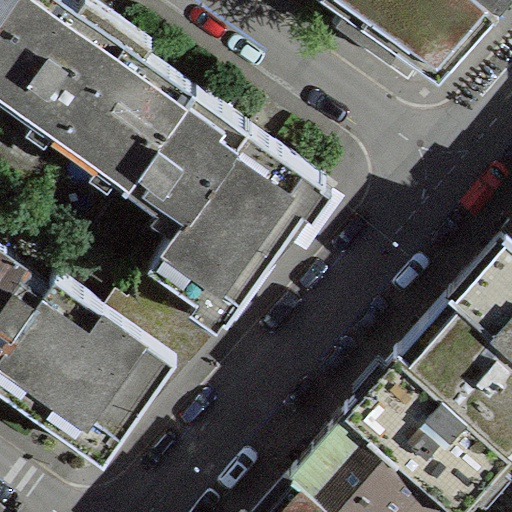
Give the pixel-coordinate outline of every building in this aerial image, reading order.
[(1,0),(0,2),(0,89),(124,177),(193,80),(143,44),(150,35),(117,11),(101,0),(1,0)] [(396,41),(438,70),(496,4),(491,0),(340,0),(397,39),(396,41)] [(213,94),(193,80),(124,177),(179,216),(248,118),(213,94)] [(179,216),(126,290),(188,357),(271,263),(293,238),(332,182),(322,175),(325,171),(248,118),(179,216)] [(471,259),(451,282),(511,335),(511,228),(504,222),(471,259)] [(0,239),(0,344),(42,284),(22,270),(29,260),(0,239)] [(42,284),(0,344),(0,378),(103,451),(105,451),(138,413),(188,357),(126,290),(56,264),(42,284)] [(511,335),(451,282),(449,280),(416,318),(396,341),(398,342),(511,441),(511,442),(511,335)] [(365,380),(345,402),(425,472),(458,501),(511,441),(398,342),(365,380)] [(292,462),(348,511),(389,511),(425,472),(345,402),(312,439),(292,462)] [(348,511),(292,462),(248,511),(348,511)]
